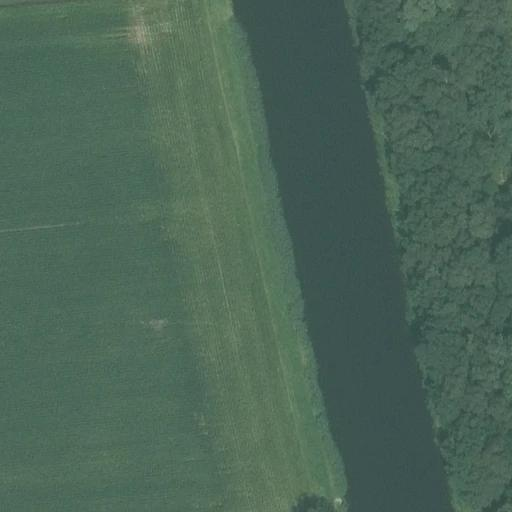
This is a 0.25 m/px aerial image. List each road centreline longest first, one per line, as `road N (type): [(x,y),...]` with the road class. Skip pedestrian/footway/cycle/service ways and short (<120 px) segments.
road 1 (track): [(316,511),(208,0)]
road 2 (track): [(478,511),(421,271),(372,0)]
